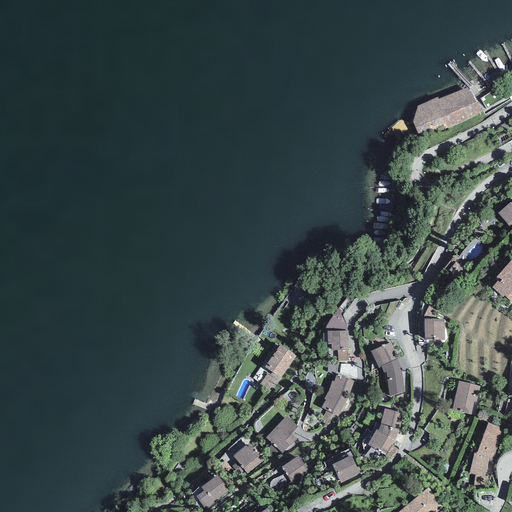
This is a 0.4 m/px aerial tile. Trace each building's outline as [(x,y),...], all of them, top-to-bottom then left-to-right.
[(437,97),(417,106),(412,122),(419,137),(444,126),(446,129),(483,111),(467,88),(438,99),(437,97)] [(511,225),(511,198),(508,202),(506,200),(494,211),(509,228),(511,225)] [(511,301),(511,259),(495,279),(497,281),(492,287),(502,297),(504,295),(511,302),(511,301)] [(342,314),(338,308),(325,328),(324,331),(327,332),(346,331),(345,325),(342,314)] [(444,319),(424,319),(424,340),(444,340),(444,319)] [(348,331),(346,331),(327,332),(328,344),(331,344),(331,350),(337,350),(338,361),(348,360),(348,350),(349,350),(348,331)] [(371,352),(378,367),(381,366),(397,359),(390,343),(371,352)] [(296,356),(280,345),(264,367),(280,379),(296,356)] [(401,369),(397,359),(381,366),(383,373),(386,372),(389,397),(404,392),(401,369)] [(276,381),(267,374),(259,384),(269,391),(276,381)] [(354,381),(341,376),(341,377),(336,375),(334,382),(332,381),(329,390),(348,398),(354,381)] [(458,381),(451,411),(473,416),(480,386),(458,381)] [(338,417),(348,398),(329,390),(324,399),(326,400),(321,408),(326,410),(321,421),(327,425),(332,414),(338,417)] [(403,414),(384,408),(380,423),(399,430),(403,414)] [(297,427),(286,416),(266,437),(273,444),(273,445),(282,454),(296,439),(291,434),(297,427)] [(394,442),(399,430),(380,423),(378,430),(376,429),(368,445),(385,455),(391,445),(394,442)] [(504,429),(488,423),(476,454),(474,453),(469,473),(475,475),(473,487),(485,489),(488,477),(485,476),(489,460),(493,462),(504,429)] [(264,460),(249,443),(233,456),(238,461),(231,467),(238,476),(245,471),(247,474),(264,460)] [(273,445),(271,444),(265,452),(274,460),(282,454),(273,445)] [(398,450),(391,445),(385,455),(391,460),(398,450)] [(298,456),(281,467),(291,482),(308,470),(298,456)] [(360,474),(350,456),(332,465),(341,483),(360,474)] [(230,490),(218,474),(201,487),(204,490),(196,497),(206,510),(215,503),(214,502),(230,490)] [(435,511),(443,506),(428,488),(398,511),(435,511)]
